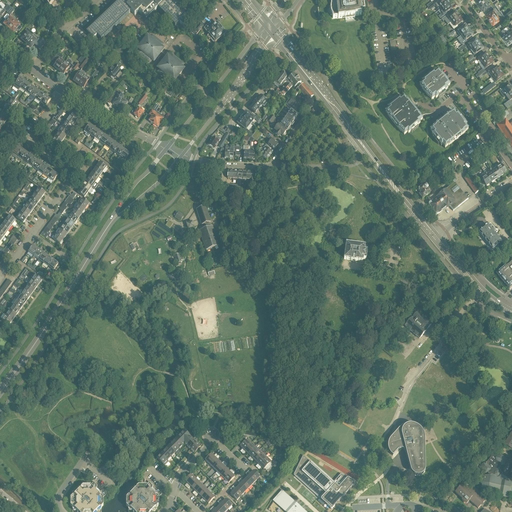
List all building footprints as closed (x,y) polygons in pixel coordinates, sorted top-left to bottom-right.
[(121,0),(87,33),(91,38),(91,37),(93,40),(97,36),(101,40),(131,12),(135,16),(139,12),(142,15),(142,16),(146,20),(155,12),(154,12),(158,8),(160,11),(175,27),(179,23),(180,23),(183,27),(185,25),(190,20),(170,0),(121,0)] [(342,0),(336,1),(336,2),(331,2),(331,4),(330,4),(331,8),(330,9),(330,10),(331,12),(332,13),(332,17),(333,17),(333,18),(338,17),(338,18),(345,17),(345,18),(355,16),(361,15),(361,11),(365,10),(363,2),(360,2),(359,0),(342,0)] [(440,9),(449,3),(446,0),(442,0),(436,5),(435,6),(434,7),(437,12),(440,10),(440,9)] [(486,0),(479,5),(480,6),(479,7),(480,8),(481,8),(482,8),(483,10),(491,4),(489,2),(488,2),(486,0)] [(440,9),(440,10),(442,12),(441,13),(443,15),(452,8),(449,3),(440,9)] [(486,14),(490,19),(497,13),(501,11),(495,4),(493,5),(493,6),(490,8),(492,10),(486,14)] [(511,12),(511,9),(506,14),(504,15),(501,11),(497,13),(490,19),(493,24),(500,19),(501,21),(511,12)] [(444,20),(448,25),(449,24),(451,23),(459,17),(458,16),(458,15),(456,13),(456,12),(455,12),(449,17),(447,15),(444,18),(441,19),(443,22),(444,20)] [(422,13),(420,14),(425,21),(429,18),(425,13),(424,14),(422,13)] [(449,24),(451,27),(453,30),(457,27),(457,26),(462,22),(461,21),(462,21),(461,20),(461,19),(460,18),(459,17),(451,23),(449,24)] [(7,27),(9,29),(14,22),(16,21),(17,20),(15,18),(13,20),(10,18),(4,25),(4,26),(5,26),(5,27),(6,27),(7,27)] [(13,33),(14,33),(20,26),(17,24),(19,22),(17,20),(16,21),(14,22),(9,29),(11,30),(11,31),(12,32),(13,33)] [(196,35),(203,26),(200,24),(193,33),(196,35)] [(222,30),(218,24),(213,28),(211,26),(210,28),(209,26),(208,27),(207,27),(206,28),(205,27),(204,28),(210,35),(208,36),(207,37),(209,40),(211,40),(214,44),(222,37),(225,34),(225,33),(225,32),(223,30),(222,30)] [(461,36),(469,30),(465,26),(457,32),(458,35),(460,34),(461,36)] [(511,40),(511,39),(507,33),(504,28),(501,30),(505,35),(502,37),(508,44),(511,40)] [(26,44),(32,37),(34,34),(27,29),(23,34),(25,36),(21,40),(23,41),(24,42),(25,43),(26,43),(26,44)] [(469,30),(461,36),(463,39),(462,40),(464,42),(473,35),(469,30)] [(31,48),(38,39),(39,39),(34,34),(32,37),(26,44),(27,44),(27,45),(28,46),(29,46),(31,48)] [(162,46),(152,37),(150,40),(147,38),(138,49),(140,51),(138,54),(148,62),(150,60),(153,62),(156,59),(154,58),(155,56),(156,57),(158,54),(157,54),(158,52),(160,53),(162,50),(160,48),(162,46)] [(42,47),(43,45),(47,41),(43,38),(39,43),(42,47)] [(467,46),(470,51),(472,50),(479,44),(476,39),(467,46)] [(470,51),(474,55),(483,49),(479,44),(472,50),(470,51)] [(59,71),(65,64),(62,61),(63,61),(61,59),(63,57),(58,53),(53,59),(58,63),(54,67),(59,71)] [(479,66),(482,64),(490,58),(488,54),(487,55),(485,53),(477,59),(479,61),(477,62),(480,65),(479,66)] [(466,65),(470,62),(474,59),(474,58),(472,56),(466,60),(468,62),(465,64),(466,65)] [(182,66),(172,57),(170,60),(167,58),(165,61),(166,62),(165,64),(165,63),(163,66),(162,68),(161,66),(158,70),(161,72),(159,74),(169,82),(171,80),(174,82),(183,70),(180,68),(182,66)] [(79,67),(82,70),(89,61),(85,58),(79,67)] [(482,64),(485,69),(494,63),(492,60),(491,58),(490,58),(482,64)] [(72,64),(72,62),(71,61),(68,59),(65,64),(59,71),(64,75),(68,69),(70,71),(72,68),(75,70),(78,66),(76,64),(74,67),(71,65),(72,64)] [(118,79),(122,74),(119,73),(121,71),(117,69),(122,63),(119,61),(109,74),(112,76),(111,78),(113,80),(114,79),(115,79),(116,77),(118,79)] [(488,73),(491,78),(493,77),(500,71),(500,70),(499,69),(498,69),(497,68),(496,67),(488,73)] [(477,78),(479,77),(482,75),(485,72),(483,69),(478,73),(479,74),(476,77),(477,78)] [(74,81),(79,85),(84,77),(85,75),(86,74),(81,71),(80,72),(79,72),(77,75),(78,75),(74,81)] [(92,77),(94,78),(92,81),(94,83),(100,75),(96,71),(92,77)] [(447,89),(446,88),(450,86),(447,82),(441,74),(438,71),(435,74),(434,72),(431,75),(432,76),(429,78),(428,77),(429,79),(426,81),(425,80),(422,82),(423,83),(420,86),(422,89),(428,97),(429,97),(432,100),(435,98),(436,99),(439,96),(438,95),(443,90),(444,92),(447,89)] [(493,77),(491,78),(490,79),(493,83),(482,91),(484,95),(496,86),(494,84),(496,83),(504,77),(504,76),(504,75),(502,72),(501,72),(500,71),(493,77)] [(288,84),(281,91),(280,93),(284,96),(291,88),(290,87),(290,86),(290,85),(291,84),(295,88),(301,83),(294,74),(293,72),(289,75),(291,77),(289,78),(287,76),(287,77),(286,77),(283,81),(281,85),(280,85),(280,86),(281,87),(283,85),(286,82),(288,84)] [(280,86),(280,85),(281,85),(283,81),(286,77),(282,73),(273,84),(278,88),(280,86)] [(18,91),(20,89),(25,82),(20,78),(19,79),(17,77),(13,83),(13,84),(15,85),(13,87),(18,91)] [(84,77),(79,85),(84,88),(87,84),(88,85),(91,81),(84,77)] [(186,81),(180,89),(184,92),(190,84),(186,81)] [(20,89),(25,92),(30,85),(25,82),(20,89)] [(35,89),(30,85),(25,92),(30,96),(35,89)] [(313,97),(307,90),(303,85),(297,91),(296,91),(292,96),(295,98),(299,93),(302,96),(303,96),(310,103),(314,100),(312,98),(313,97)] [(506,97),(508,95),(511,92),(511,89),(510,86),(505,90),(504,90),(503,90),(500,92),(504,98),(506,97)] [(30,96),(35,99),(40,92),(35,89),(30,96)] [(118,107),(119,107),(122,100),(124,97),(119,94),(120,92),(117,90),(115,95),(117,96),(116,97),(117,98),(113,105),(114,104),(116,105),(116,106),(117,107),(118,107)] [(35,99),(40,103),(45,96),(40,92),(35,99)] [(137,111),(133,115),(136,117),(137,118),(138,118),(138,119),(139,117),(140,118),(143,114),(143,113),(144,112),(140,110),(141,109),(141,106),(147,97),(143,94),(137,103),(139,105),(137,107),(138,107),(136,110),(137,111)] [(45,96),(40,103),(46,107),(50,100),(45,96)] [(260,96),(256,100),(262,105),(264,107),(268,102),(260,96)] [(420,117),(415,110),(414,110),(415,111),(413,112),(410,108),(411,106),(412,107),(407,100),(406,101),(404,97),(400,100),(399,99),(396,101),(397,102),(395,105),(394,103),(393,103),(394,105),(392,107),(391,106),(388,108),(389,109),(385,112),(388,115),(388,116),(401,132),(404,135),(407,132),(408,134),(420,124),(419,123),(422,120),(420,117)] [(12,99),(9,104),(15,109),(19,104),(12,99)] [(290,99),(286,104),(292,109),(296,104),(290,99)] [(122,100),(119,107),(119,108),(121,109),(123,110),(123,111),(127,103),(122,100)] [(256,100),(253,104),(258,109),(262,105),(256,100)] [(3,108),(5,109),(12,114),(15,109),(9,104),(7,103),(3,108)] [(253,104),(249,108),(255,113),(258,109),(253,104)] [(153,124),(153,125),(159,116),(160,115),(160,114),(156,111),(159,107),(156,105),(148,116),(151,118),(148,121),(150,123),(151,124),(152,124),(153,124)] [(5,109),(1,114),(8,119),(12,114),(5,109)] [(286,114),(295,121),(296,121),(297,119),(297,118),(298,116),(289,109),(286,114)] [(164,120),(166,122),(172,112),(170,111),(164,120)] [(70,117),(77,122),(80,117),(74,112),(70,117)] [(243,116),(242,117),(250,124),(254,119),(258,122),(260,119),(255,115),(253,117),(246,112),(244,112),(243,114),(243,116)] [(441,146),(442,145),(445,148),(448,146),(449,146),(465,133),(465,132),(468,130),(465,126),(466,126),(457,114),(456,115),(453,112),(450,114),(443,119),(444,120),(446,121),(441,125),(440,123),(441,123),(440,122),(433,127),(434,127),(430,130),(433,133),(432,134),(434,137),(435,136),(438,139),(436,140),(438,139),(440,142),(439,143),(441,146)] [(293,122),(295,121),(286,114),(282,119),(291,126),(291,125),(292,125),(294,124),(293,122)] [(159,116),(153,125),(153,126),(155,126),(156,126),(157,128),(161,123),(162,124),(164,120),(163,119),(164,118),(160,115),(159,116)] [(271,115),(267,121),(272,124),(276,119),(271,115)] [(54,117),(52,120),(59,125),(61,122),(58,120),(60,118),(57,116),(55,118),(54,117)] [(73,127),(77,122),(70,117),(66,122),(73,127)] [(238,123),(237,123),(244,128),(242,131),(248,135),(249,132),(246,130),(250,124),(242,117),(240,119),(239,119),(237,121),(238,123)] [(290,128),(291,126),(282,119),(278,125),(287,131),(287,130),(289,130),(290,129),(290,128)] [(509,126),(506,120),(497,126),(501,131),(499,133),(507,145),(505,146),(507,152),(511,155),(511,154),(511,123),(511,124),(511,125),(509,126)] [(69,132),(73,127),(66,122),(62,127),(69,132)] [(90,135),(95,128),(90,125),(85,131),(90,135)] [(273,134),(277,137),(278,137),(279,137),(279,136),(279,135),(280,134),(283,136),(284,135),(285,135),(286,134),(286,133),(287,131),(278,125),(274,130),(275,131),(273,134)] [(65,137),(69,132),(62,127),(59,132),(65,137)] [(95,139),(100,132),(95,128),(90,135),(95,139)] [(252,137),(257,141),(262,134),(257,131),(252,137)] [(62,142),(65,137),(59,132),(55,137),(62,142)] [(100,142),(105,136),(100,132),(95,139),(100,142)] [(483,132),(478,135),(490,153),(495,149),(483,132)] [(217,137),(215,133),(211,137),(212,138),(208,145),(208,146),(211,148),(212,149),(213,149),(214,149),(214,150),(215,149),(214,149),(219,142),(220,139),(221,137),(218,135),(217,137)] [(227,133),(219,147),(222,149),(229,136),(230,135),(227,133)] [(274,150),(276,148),(278,145),(274,141),(275,140),(270,137),(267,134),(265,136),(269,139),(271,141),(268,145),(274,150)] [(105,146),(110,139),(105,136),(100,142),(105,146)] [(58,147),(62,142),(55,137),(51,142),(58,147)] [(110,150),(115,143),(110,139),(105,146),(110,150)] [(115,153),(120,147),(115,143),(110,150),(115,153)] [(257,153),(267,160),(272,153),(267,149),(268,146),(266,145),(263,149),(261,148),(257,153)] [(16,159),(22,150),(18,146),(11,155),(16,159)] [(225,159),(229,159),(230,148),(227,147),(227,146),(226,146),(226,147),(223,146),(221,151),(225,152),(225,159)] [(120,157),(125,150),(120,147),(115,153),(120,157)] [(243,148),(233,147),(233,148),(230,148),(229,159),(233,160),(234,152),(235,154),(235,156),(243,156),(243,148)] [(23,160),(28,153),(22,150),(16,159),(18,157),(23,160)] [(125,150),(120,157),(118,160),(125,164),(131,157),(129,156),(130,154),(125,150)] [(28,164),(33,157),(28,153),(23,160),(28,164)] [(33,167),(38,161),(33,157),(28,164),(33,167)] [(38,171),(43,164),(38,161),(33,167),(38,171)] [(96,168),(103,172),(107,167),(100,163),(96,168)] [(43,175),(48,168),(43,164),(38,171),(43,175)] [(495,168),(501,176),(506,173),(500,164),(498,165),(498,166),(495,168)] [(48,178),(53,172),(48,168),(43,175),(48,178)] [(99,178),(103,172),(96,168),(92,173),(99,178)] [(496,180),(501,176),(495,168),(492,170),(492,169),(490,171),(496,180)] [(491,183),(496,180),(490,171),(488,172),(488,173),(486,175),(491,183)] [(53,172),(48,178),(53,182),(58,176),(53,172)] [(254,173),(247,172),(246,180),(246,182),(250,182),(250,188),(254,188),(254,173)] [(479,180),(473,172),(470,174),(473,177),(476,182),(479,180)] [(95,183),(99,178),(92,173),(89,178),(95,183)] [(486,175),(485,173),(480,177),(484,183),(484,184),(485,185),(486,186),(491,183),(486,175)] [(475,194),(480,190),(469,174),(464,178),(475,194)] [(95,183),(89,178),(85,183),(92,188),(95,190),(98,185),(95,183)] [(88,193),(92,188),(85,183),(81,188),(88,193)] [(453,211),(468,199),(454,183),(437,197),(429,204),(429,205),(432,208),(432,209),(433,210),(434,211),(437,214),(438,214),(442,211),(446,208),(447,209),(449,207),(453,211)] [(426,186),(424,185),(423,186),(422,186),(418,190),(421,194),(419,195),(420,196),(420,197),(420,198),(421,198),(422,198),(421,199),(422,199),(423,199),(431,193),(427,189),(428,188),(426,186)] [(35,194),(42,198),(45,193),(39,188),(35,194)] [(84,198),(88,193),(81,188),(78,193),(84,198)] [(38,203),(42,198),(35,194),(31,199),(38,203)] [(69,197),(65,202),(68,204),(70,206),(74,200),(73,200),(69,197)] [(34,209),(38,203),(31,199),(28,204),(34,209)] [(79,204),(86,209),(89,204),(83,199),(79,204)] [(31,213),(34,209),(28,204),(24,209),(31,213)] [(82,214),(86,209),(79,204),(75,209),(82,214)] [(201,225),(211,222),(206,207),(197,210),(196,210),(201,225)] [(27,219),(31,213),(24,209),(20,214),(27,219)] [(78,219),(82,214),(75,209),(72,214),(78,219)] [(180,221),(184,216),(178,213),(175,218),(180,221)] [(23,224),(27,219),(20,214),(16,219),(23,224)] [(75,224),(78,219),(72,214),(68,219),(75,224)] [(14,228),(18,222),(9,216),(6,221),(12,226),(14,228)] [(71,229),(75,224),(68,219),(64,224),(71,229)] [(12,226),(6,221),(2,226),(9,231),(12,226)] [(192,222),(186,224),(188,230),(194,228),(192,222)] [(67,235),(71,229),(64,224),(61,230),(67,235)] [(484,238),(489,245),(493,250),(496,247),(498,249),(500,247),(503,251),(508,247),(502,240),(501,241),(496,234),(498,232),(491,224),(480,233),(484,238)] [(0,232),(5,236),(9,231),(2,226),(0,228),(0,232)] [(206,250),(218,246),(212,227),(200,231),(206,250)] [(64,240),(67,235),(61,230),(57,235),(64,240)] [(60,245),(64,240),(57,235),(55,233),(53,235),(55,237),(53,240),(60,245)] [(10,240),(11,240),(15,243),(19,238),(14,235),(10,240)] [(366,260),(367,249),(365,248),(365,246),(346,243),(344,259),(351,260),(351,261),(356,261),(363,262),(363,260),(366,260)] [(34,256),(39,249),(34,245),(28,252),(34,256)] [(39,260),(44,253),(39,249),(34,256),(39,260)] [(44,263),(49,257),(44,253),(39,260),(44,263)] [(182,262),(180,254),(174,256),(177,264),(182,262)] [(49,267),(54,260),(49,257),(44,263),(49,267)] [(54,271),(56,272),(59,267),(58,266),(59,264),(54,260),(49,267),(54,271)] [(511,261),(497,274),(502,279),(501,279),(505,284),(510,289),(511,287),(511,261)] [(36,275),(32,280),(39,285),(42,280),(36,275)] [(35,290),(39,285),(32,280),(28,285),(35,290)] [(31,295),(35,290),(28,285),(25,290),(31,295)] [(25,290),(21,296),(28,300),(31,295),(25,290)] [(15,299),(17,301),(24,306),(28,300),(21,296),(19,294),(15,299)] [(20,311),(24,306),(17,301),(14,306),(20,311)] [(17,316),(20,311),(14,306),(10,311),(14,314),(17,316)] [(6,316),(13,321),(17,316),(14,314),(10,311),(6,316)] [(417,313),(405,326),(420,339),(432,325),(417,313)] [(3,321),(9,326),(13,321),(6,316),(3,321)] [(425,470),(425,469),(425,437),(424,435),(423,433),(422,431),(420,429),(418,427),(416,426),(413,425),(411,425),(408,425),(406,425),(403,426),(401,427),(399,429),(391,439),(389,440),(389,442),(388,444),(388,446),(388,448),(389,451),(390,452),(391,454),(393,456),(397,451),(398,450),(399,450),(400,449),(401,449),(402,449),(403,449),(404,450),(405,451),(406,452),(406,453),(411,472),(412,473),(412,474),(413,474),(414,475),(415,476),(416,476),(417,476),(419,476),(420,476),(421,475),(422,475),(423,474),(424,473),(424,472),(425,471),(425,470)] [(180,435),(185,440),(188,438),(187,437),(188,437),(189,436),(188,435),(189,433),(186,431),(185,432),(184,431),(180,435)] [(181,444),(183,443),(185,440),(180,435),(179,434),(176,437),(177,438),(176,439),(181,444)] [(183,443),(186,446),(193,439),(189,436),(188,437),(187,437),(188,438),(183,443)] [(240,452),(242,453),(251,444),(252,443),(248,439),(246,442),(243,439),(243,438),(240,438),(239,443),(241,446),(240,447),(243,449),(240,452)] [(165,466),(169,462),(167,461),(171,457),(175,454),(179,450),(183,446),(182,445),(181,444),(176,439),(172,443),(168,447),(164,451),(161,455),(157,459),(165,466)] [(194,454),(201,447),(197,443),(193,439),(186,446),(190,450),(194,454)] [(255,446),(252,443),(251,444),(242,453),(243,455),(245,453),(244,452),(244,451),(248,455),(254,448),(256,447),(257,445),(256,445),(255,446)] [(251,458),(252,458),(258,452),(260,450),(256,447),(254,448),(248,455),(251,458)] [(511,487),(506,479),(506,477),(511,464),(511,454),(500,449),(499,449),(498,449),(498,450),(487,462),(486,463),(481,474),(481,480),(481,486),(481,487),(482,487),(495,493),(508,496),(509,496),(510,496),(511,496),(511,495),(511,493),(511,487)] [(252,458),(256,462),(262,456),(265,453),(264,452),(263,453),(260,450),(258,452),(252,458)] [(256,462),(260,466),(266,460),(268,458),(267,458),(268,458),(264,455),(266,454),(265,453),(262,456),(256,462)] [(209,465),(215,458),(211,454),(205,461),(209,465)] [(341,475),(331,485),(330,484),(332,482),(332,481),(304,456),(303,456),(303,457),(294,475),(294,476),(320,499),(323,502),(331,509),(332,509),(335,506),(335,505),(336,505),(335,504),(334,503),(335,501),(337,502),(337,503),(338,503),(338,502),(355,484),(355,483),(342,475),(341,475),(341,474),(341,475)] [(213,468),(219,462),(215,458),(209,465),(213,468)] [(264,470),(265,469),(266,471),(274,467),(273,467),(272,466),(271,464),(270,463),(272,462),(268,458),(266,460),(260,466),(264,470)] [(219,462),(213,468),(217,472),(223,466),(219,462)] [(221,476),(227,470),(223,466),(217,472),(221,476)] [(227,470),(221,476),(224,480),(231,473),(227,470)] [(250,475),(256,481),(260,477),(254,471),(250,475)] [(231,473),(224,480),(229,484),(235,477),(231,473)] [(189,485),(195,479),(191,475),(185,481),(189,485)] [(246,479),(252,485),(256,481),(250,475),(246,479)] [(193,489),(199,483),(198,482),(195,479),(189,485),(193,489)] [(248,489),(252,485),(246,479),(242,483),(248,489)] [(98,493),(96,491),(98,486),(94,482),(91,485),(83,486),(81,488),(81,489),(74,496),(73,496),(70,498),(71,506),(73,508),(74,508),(77,511),(95,511),(100,508),(101,508),(103,506),(103,498),(106,495),(103,491),(98,493)] [(154,493),(152,490),(153,486),(149,482),(146,485),(139,485),(137,487),(137,489),(129,496),(128,496),(126,498),(126,506),(128,508),(129,508),(133,511),(151,511),(156,508),(157,508),(159,506),(159,498),(162,495),(158,491),(154,493)] [(199,483),(193,489),(197,493),(203,486),(200,483),(199,483)] [(238,487),(245,493),(248,489),(242,483),(238,487)] [(486,500),(473,488),(470,491),(463,484),(455,493),(463,500),(462,500),(466,504),(469,501),(478,509),(486,500)] [(432,497),(436,500),(446,489),(443,485),(432,497)] [(201,496),(207,490),(206,489),(203,486),(197,493),(201,496)] [(244,494),(245,493),(238,487),(235,491),(241,497),(244,494)] [(207,490),(201,496),(204,500),(211,494),(207,490)] [(237,501),(241,497),(235,491),(231,495),(237,501)] [(290,498),(282,492),(274,501),(281,508),(285,511),(305,511),(304,510),(290,498)] [(211,494),(204,500),(209,504),(215,498),(211,494)] [(222,504),(228,510),(232,506),(226,500),(222,504)]
